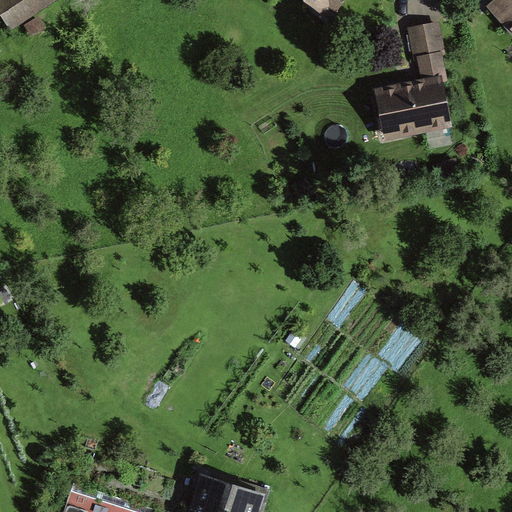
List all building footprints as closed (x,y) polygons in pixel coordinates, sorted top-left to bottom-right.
[(46,0),(0,0),(0,7),(11,24),(46,0)] [(274,0),(275,1),(275,0),(302,0),(331,22),(347,0),(274,0)] [(511,0),(495,0),(488,7),(511,32),(511,0)] [(39,20),(28,27),(34,36),(45,29),(39,20)] [(376,91),(386,145),(459,131),(439,28),(426,31),(413,33),(423,82),(376,91)] [(263,511),(270,491),(204,470),(189,511),(263,511)]
